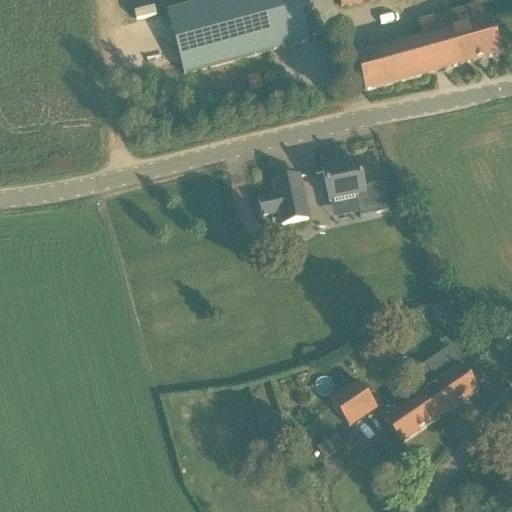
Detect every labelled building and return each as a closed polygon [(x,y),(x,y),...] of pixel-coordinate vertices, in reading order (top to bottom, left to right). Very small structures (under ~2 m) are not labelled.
[(296,0),(219,0),(167,15),(183,76),(308,42),(296,0)] [(423,42),(355,59),(364,94),(501,56),(491,19),(483,21),(479,6),(418,23),(423,42)] [(246,79),(250,94),(261,91),(258,76),(246,79)] [(329,204),(350,199),(355,198),(359,219),(388,213),(382,185),(363,189),(358,166),(342,169),(338,166),(333,166),(329,168),(327,172),(323,173),(329,204)] [(308,223),(299,179),(299,178),(273,183),(276,198),(258,201),(261,217),(279,214),(282,228),(308,223)] [(426,393),(420,397),(438,421),(478,393),(461,368),(437,385),(426,368),(414,376),(426,393)] [(357,383),(329,402),(349,430),(376,412),(357,383)] [(400,447),(438,421),(420,397),(383,422),(400,447)]
